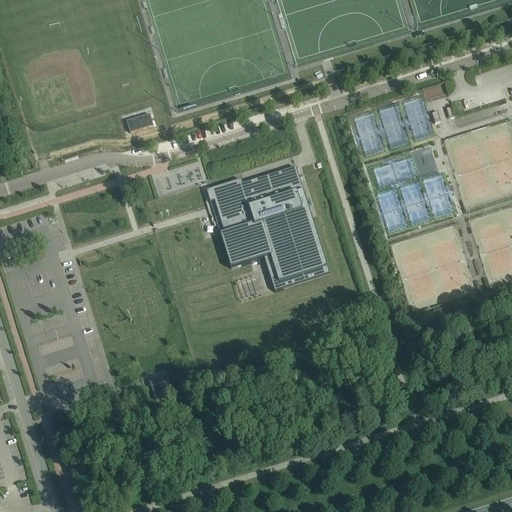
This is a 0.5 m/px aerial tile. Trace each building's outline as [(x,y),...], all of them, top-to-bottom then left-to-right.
[(405,124),(402,115),(392,118),(395,128),(405,124)] [(144,116),(123,121),(126,133),(147,128),(144,116)] [(241,181),(210,191),(224,234),(220,236),(230,270),(264,260),(274,293),(329,276),(296,169),(243,185),(241,181)] [(165,246),(181,244),(179,226),(163,228),(165,246)] [(149,383),(150,388),(154,401),(171,395),(166,378),(149,383)] [(107,460),(103,447),(94,450),(98,463),(107,460)]
